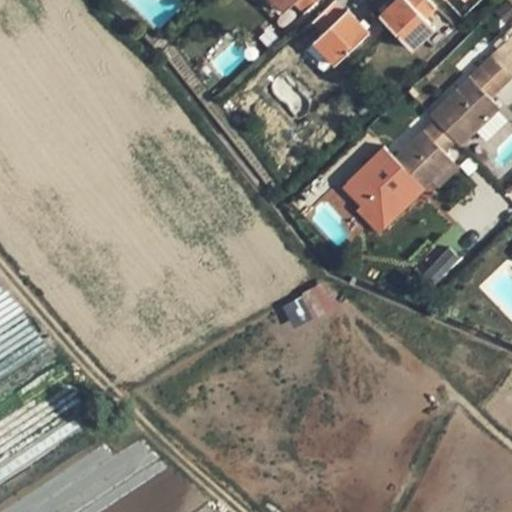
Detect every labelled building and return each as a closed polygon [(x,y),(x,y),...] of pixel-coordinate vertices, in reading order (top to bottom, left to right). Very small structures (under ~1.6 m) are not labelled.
[(281,13),(286,8),(287,9),(289,8),(294,3),(293,2),(291,0),(273,0),(271,2),(281,13)] [(272,0),(273,0),(291,0),(293,2),(294,1),(304,12),(316,0),(272,0)] [(358,21),(345,7),(343,9),(334,0),(333,0),(313,20),(321,29),(316,35),(319,38),(324,33),(334,44),(327,51),(323,47),(320,50),(332,62),(366,30),(363,27),(358,21)] [(435,6),(429,0),(394,0),(389,6),(382,12),(379,14),(412,49),(424,37),(419,32),(429,22),(424,17),(435,6)] [(378,9),(382,12),(389,6),(385,2),(378,9)] [(358,21),(363,27),(367,24),(361,18),(358,21)] [(419,32),(424,37),(426,38),(436,29),(429,22),(419,32)] [(320,50),(323,47),(327,51),(334,44),(324,33),(319,38),(316,35),(308,41),(319,52),(320,50)] [(511,37),(511,36),(492,53),(511,75),(511,37)] [(415,179),(425,188),(433,180),(454,159),(445,150),(435,141),(446,130),(456,139),(461,143),(473,132),(500,106),(491,97),(511,75),(492,53),(430,112),(435,116),(384,166),(405,188),(415,179)] [(506,113),(500,106),(473,132),(479,138),(506,113)] [(446,130),(435,141),(445,150),(456,139),(446,130)] [(460,166),(454,159),(433,180),(439,186),(460,166)]
